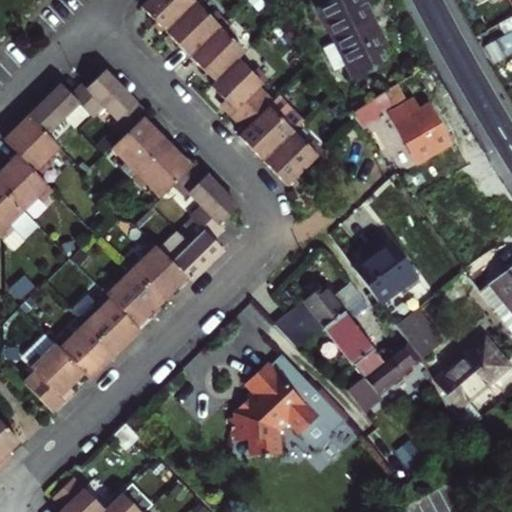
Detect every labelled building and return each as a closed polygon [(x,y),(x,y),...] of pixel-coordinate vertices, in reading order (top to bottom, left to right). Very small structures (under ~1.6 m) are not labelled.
[(196,2),(197,0),(147,0),(141,7),(165,32),(196,2)] [(371,0),(333,0),(320,7),(350,65),(346,67),(353,82),(387,65),(380,52),(387,48),(364,4),(371,0)] [(511,0),(507,0),(511,10),(511,35),(483,53),(491,67),(511,54),(511,0)] [(190,57),(224,23),(215,13),(210,17),(196,2),(165,32),(190,57)] [(238,59),(245,52),(231,38),(235,34),(224,23),(190,57),(215,82),(238,59)] [(245,129),(271,103),(257,87),(265,79),(254,68),(251,72),(238,59),(215,82),(210,86),(224,100),(233,110),(229,114),(245,129)] [(104,71),(86,88),(104,106),(118,120),(113,125),(124,135),(142,118),(146,114),(104,71)] [(384,91),(392,105),(405,98),(397,83),(386,90),(384,91)] [(63,116),(78,101),(87,111),(93,117),(104,106),(86,88),(82,85),(72,95),(61,84),(29,115),(46,133),(63,116)] [(387,98),(384,91),(352,113),(356,119),(363,128),(379,118),(377,114),(392,105),(387,98)] [(293,132),(303,121),(279,96),(271,103),(245,129),(243,131),(238,136),(262,162),(290,134),(293,132)] [(413,99),(389,112),(395,124),(394,124),(417,164),(452,144),(429,104),(420,110),(413,99)] [(233,110),(224,100),(218,106),(243,131),(245,129),(229,114),(233,110)] [(78,101),(63,116),(72,125),(87,111),(78,101)] [(29,115),(4,140),(18,155),(37,174),(48,164),(44,161),(59,146),(46,133),(29,115)] [(122,167),(132,177),(167,143),(142,118),(124,135),(112,148),(126,163),(122,167)] [(313,161),(321,153),(311,143),(307,146),(293,132),(290,134),(262,162),(278,177),(287,186),(313,161)] [(192,168),(167,143),(132,177),(143,188),(147,184),(161,199),(174,187),(192,168)] [(413,197),(463,266),(474,258),(453,228),(467,218),(456,203),(486,181),(507,209),(503,211),(511,225),(511,196),(486,154),(471,162),(456,171),(413,197)] [(0,172),(0,186),(23,210),(37,196),(41,200),(51,189),(37,174),(18,155),(0,172)] [(209,178),(196,165),(192,168),(174,187),(184,197),(188,193),(202,208),(220,226),(237,207),(209,178)] [(0,186),(0,237),(4,242),(12,249),(37,224),(23,210),(0,186)] [(102,187),(94,194),(102,202),(110,194),(102,187)] [(160,249),(173,264),(186,277),(191,281),(222,250),(213,240),(223,229),(220,226),(202,208),(192,218),(205,232),(190,248),(176,233),(160,249)] [(186,277),(173,264),(160,249),(153,242),(142,253),(146,257),(131,271),(161,302),(186,277)] [(371,291),(379,302),(416,275),(392,242),(355,270),(371,291)] [(474,258),(463,266),(467,271),(469,274),(480,266),(474,258)] [(511,266),(491,282),(511,309),(511,266)] [(161,302),(131,271),(117,285),(113,281),(103,292),(107,296),(136,326),(161,302)] [(26,277),(9,294),(19,304),(36,288),(26,277)] [(511,309),(491,282),(481,290),(511,331),(511,309)] [(292,318),(280,328),(300,346),(325,326),(343,313),(345,311),(361,299),(349,285),(333,297),(324,285),(288,312),(292,318)] [(136,326),(107,296),(96,306),(100,310),(85,324),(115,355),(130,340),(140,330),(136,326)] [(443,342),(417,310),(397,326),(408,342),(424,363),(437,381),(455,366),(438,347),(443,342)] [(383,361),(345,311),(343,313),(325,326),(363,377),(383,361)] [(288,312),(275,323),(280,328),(292,318),(288,312)] [(115,355),(85,324),(70,339),(66,335),(56,345),(82,373),(90,380),(115,355)] [(68,387),(82,373),(56,345),(45,335),(32,348),(21,359),(27,366),(34,373),(31,376),(26,381),(23,383),(50,411),(61,401),(58,397),(68,387)] [(437,381),(436,382),(461,412),(510,367),(485,339),(455,366),(437,381)] [(349,388),(346,389),(365,412),(381,398),(379,396),(424,363),(408,342),(383,361),(363,377),(353,384),(349,388)] [(232,414),(233,441),(249,441),(251,463),(282,461),(281,437),(291,427),(315,452),(349,419),(322,390),(317,395),(282,359),(272,368),(269,365),(245,388),(252,396),(232,414)] [(27,366),(24,368),(31,376),(34,373),(27,366)] [(13,367),(10,370),(23,383),(26,381),(13,367)] [(54,415),(75,395),(68,387),(58,397),(61,401),(50,411),(54,415)] [(3,456),(8,452),(19,441),(0,421),(0,467),(7,461),(3,456)] [(126,423),(112,437),(126,451),(140,438),(138,436),(126,423)] [(408,438),(396,448),(416,473),(428,463),(408,438)] [(7,461),(11,456),(12,456),(8,452),(3,456),(7,461)] [(159,461),(151,469),(159,477),(167,469),(159,461)] [(73,478),(52,498),(63,509),(60,511),(103,511),(105,511),(73,478)] [(132,484),(105,511),(103,511),(147,511),(154,506),(132,484)] [(180,486),(172,493),(180,501),(188,494),(180,486)]
